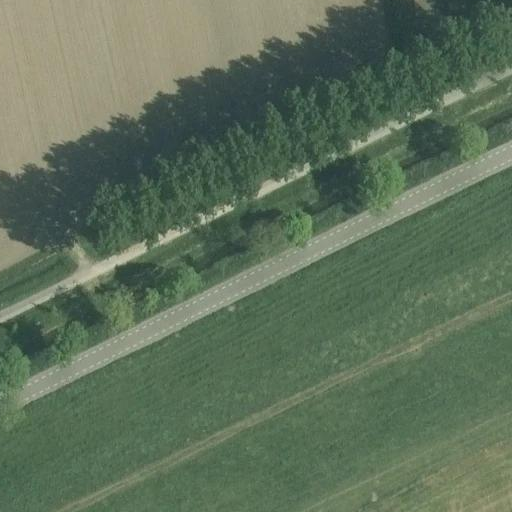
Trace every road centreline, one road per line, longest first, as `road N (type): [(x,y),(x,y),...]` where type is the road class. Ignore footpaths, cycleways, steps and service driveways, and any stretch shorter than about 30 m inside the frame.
road 1 (unclassified): [(0,407),(511,158)]
road 2 (unclassified): [(0,320),(511,76)]
